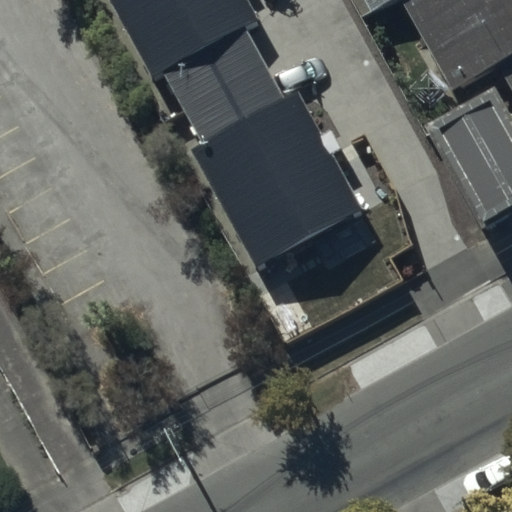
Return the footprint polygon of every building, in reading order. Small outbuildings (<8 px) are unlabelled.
[(118,0),(180,113),(264,66),(227,0),(118,0)] [(396,1),(397,0),(358,0),(368,17),(396,1)] [(511,0),(397,0),(396,1),(446,94),(497,67),(511,94),(511,0)] [(345,213),(264,66),(180,113),(261,259),(345,213)] [(511,124),(494,92),(422,131),(476,227),(511,206),(511,124)]
